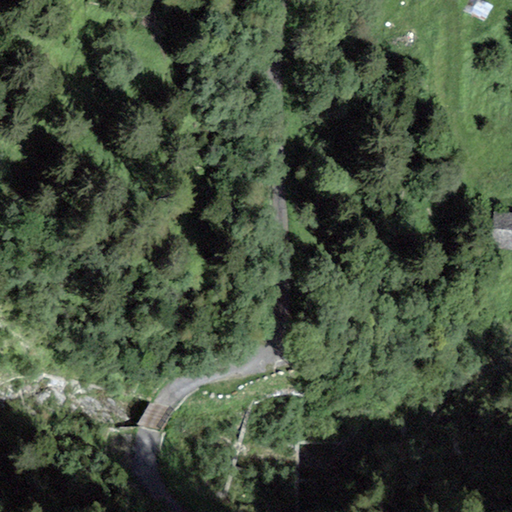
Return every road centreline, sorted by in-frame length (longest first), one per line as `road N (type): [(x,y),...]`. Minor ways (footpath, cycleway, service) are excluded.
road 1 (unclassified): [(179,511),(151,477),(149,436),(163,403),(264,365),(290,302),(293,257),(281,193),(285,0)]
road 2 (track): [(446,0),(447,132),(475,178),(511,179)]
